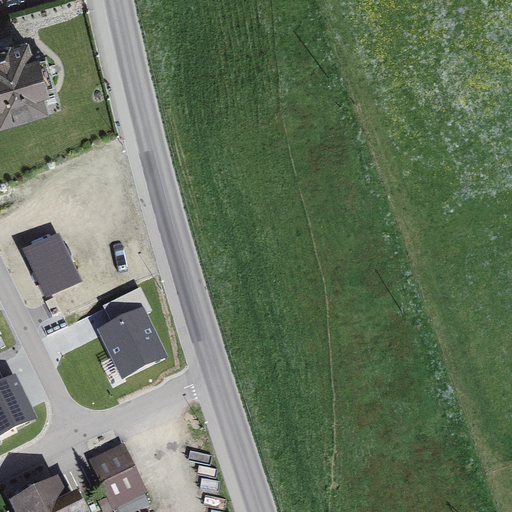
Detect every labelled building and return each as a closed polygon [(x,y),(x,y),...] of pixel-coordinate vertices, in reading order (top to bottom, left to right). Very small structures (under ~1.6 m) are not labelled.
[(32,61),(26,42),(0,48),(0,118),(1,121),(45,108),(40,89),(54,85),(45,57),(32,61)] [(80,281),(58,235),(26,250),(47,296),(80,281)] [(54,298),(45,302),(53,317),(62,312),(54,298)] [(142,316),(103,334),(124,377),(163,359),(142,316)] [(0,438),(34,422),(14,382),(0,389),(0,438)] [(113,505),(143,490),(123,450),(93,464),(113,505)] [(82,511),(76,500),(63,506),(55,489),(19,507),(20,511),(82,511)]
